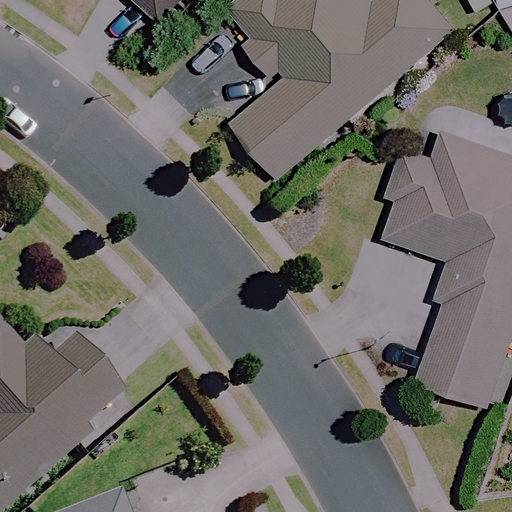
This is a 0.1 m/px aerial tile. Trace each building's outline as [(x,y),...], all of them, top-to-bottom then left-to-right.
[(140,0),(166,22),(185,0),(140,0)] [(286,72),(289,75),(236,120),(284,175),(459,28),(435,0),(237,0),(230,7),(256,37),(247,44),(277,79),(286,72)] [(402,200),(390,236),(456,259),(443,298),(450,300),(422,381),(498,407),(511,365),(511,147),(449,126),(439,154),(411,145),(393,196),(402,200)] [(18,348),(0,328),(0,511),(87,436),(79,428),(118,395),(68,339),(45,358),(28,339),(18,348)] [(123,511),(115,491),(59,511),(123,511)]
